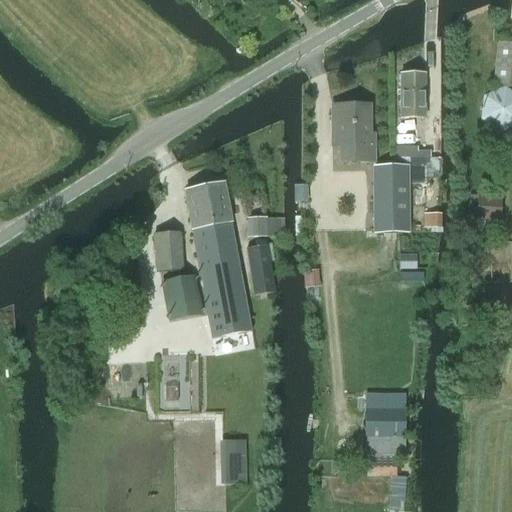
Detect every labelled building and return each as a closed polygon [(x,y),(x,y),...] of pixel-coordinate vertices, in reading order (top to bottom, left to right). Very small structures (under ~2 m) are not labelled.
[(496,44),(492,86),(497,86),(511,87),(511,44),(500,44),(496,44)] [(425,119),(425,75),(401,75),(402,120),(425,119)] [(511,94),(504,89),(482,98),(479,121),(498,134),(511,128),(511,94)] [(343,160),(374,161),(375,133),(371,133),(372,105),(334,104),(334,137),(343,137),(343,160)] [(375,184),(372,184),(373,234),(409,233),(408,168),(375,168),(375,184)] [(186,192),(199,264),(237,257),(223,185),(186,192)] [(469,238),(499,239),(501,197),(470,196),(469,238)] [(265,219),(247,219),(248,239),(266,239),(266,237),(282,237),(282,221),(265,222),(265,219)] [(157,273),(183,272),(180,234),(155,236),(157,273)] [(254,295),(274,292),(266,246),(247,249),(254,295)] [(250,329),(237,257),(199,264),(213,336),(250,329)] [(202,316),(194,277),(160,283),(167,322),(202,316)] [(364,458),(360,458),(360,461),(360,478),(395,478),(395,461),(395,458),(404,458),(404,439),(404,411),(364,411),(364,438),(364,458)]
